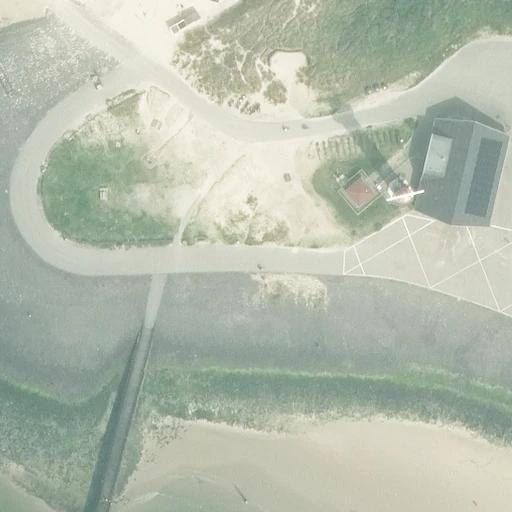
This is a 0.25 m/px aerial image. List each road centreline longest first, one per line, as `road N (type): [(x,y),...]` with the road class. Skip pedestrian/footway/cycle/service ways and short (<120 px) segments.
road 1 (unclassified): [(137,70),(96,91),(50,129),(28,160),(27,219),(54,255),(161,266),(422,270),(483,261),(511,224)]
road 2 (unclassified): [(511,73),(422,106),(259,134),(236,133),(137,70)]
